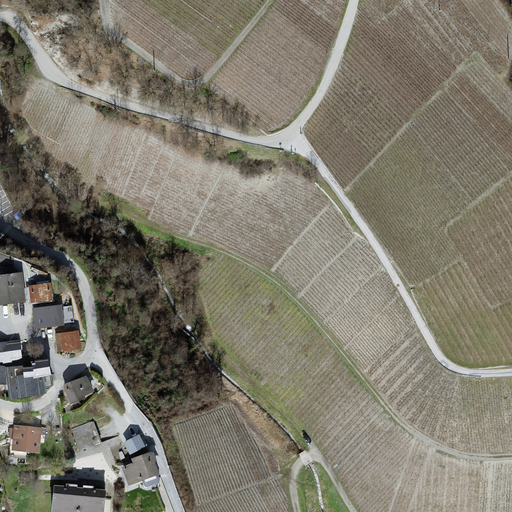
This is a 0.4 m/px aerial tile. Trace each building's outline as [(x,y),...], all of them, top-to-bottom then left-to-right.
[(16,272),(0,274),(0,304),(20,302),(16,272)] [(23,284),(27,311),(50,308),(46,281),(23,284)] [(50,308),(27,311),(29,326),(33,333),(70,327),(67,306),(50,308)] [(74,333),(50,336),(53,353),(76,352),(74,333)] [(0,361),(17,359),(14,338),(0,340),(0,361)] [(16,373),(4,375),(7,397),(39,393),(37,376),(43,375),(41,357),(26,359),(26,365),(15,366),(16,373)] [(57,388),(65,406),(89,395),(81,378),(57,388)] [(98,443),(91,422),(73,428),(80,449),(98,443)] [(10,427),(7,451),(36,456),(39,430),(10,427)] [(143,448),(137,436),(125,443),(130,454),(143,448)] [(148,474),(141,453),(125,458),(127,464),(119,466),(124,482),(148,474)] [(98,511),(100,492),(48,487),(45,511),(98,511)]
